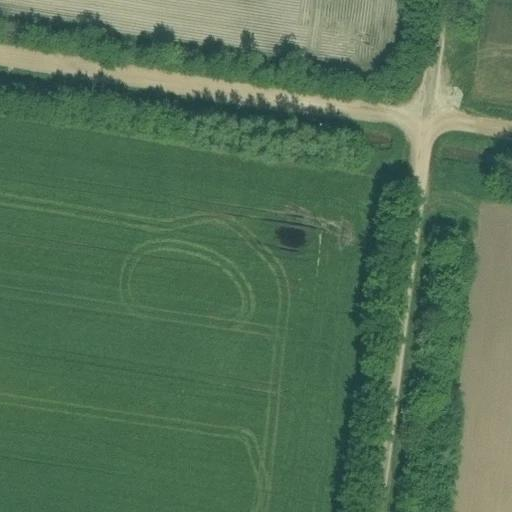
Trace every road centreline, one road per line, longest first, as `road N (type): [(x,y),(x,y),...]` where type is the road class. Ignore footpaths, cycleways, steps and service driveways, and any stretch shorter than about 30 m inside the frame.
road 1 (track): [(0,48),(511,131)]
road 2 (residential): [(376,511),(428,117)]
